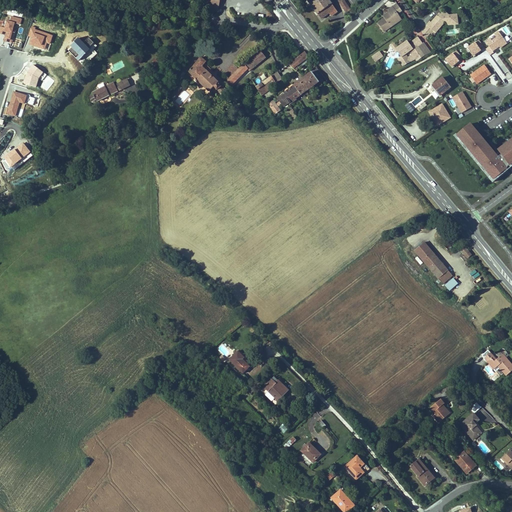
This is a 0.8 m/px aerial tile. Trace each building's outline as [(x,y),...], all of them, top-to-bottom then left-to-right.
[(218,4),(219,0),(211,0),(211,3),(207,3),(205,9),(218,11),(219,4),(218,4)] [(335,8),(332,4),(329,0),(306,0),(318,15),(318,14),(321,19),(335,8)] [(350,10),(343,0),(340,0),(339,1),(346,12),(350,10)] [(396,20),(400,17),(398,14),(402,11),(400,8),(396,11),(393,6),(389,9),(389,12),(386,14),(388,16),(385,18),(378,23),(384,32),(391,27),(390,26),(395,23),(396,20)] [(434,34),(445,22),(447,24),(450,20),(456,19),(455,15),(450,15),(445,11),(442,12),(440,15),(439,17),(437,16),(431,23),(430,21),(427,25),(428,26),(433,30),(431,33),(432,34),(433,33),(434,34)] [(458,24),(457,14),(455,15),(456,19),(450,20),(447,24),(448,25),(458,24)] [(13,23),(19,25),(21,20),(10,17),(9,22),(6,21),(2,33),(6,34),(4,41),(11,43),(15,30),(12,30),(13,23)] [(391,27),(402,20),(400,17),(396,20),(395,23),(390,26),(391,27)] [(431,33),(433,30),(428,26),(422,33),(426,38),(431,33)] [(49,51),(54,35),(31,28),(28,37),(31,38),(29,45),(49,51)] [(507,43),(498,31),(494,34),(497,38),(492,41),(490,39),(486,42),(493,51),(499,46),(500,48),(507,43)] [(424,55),(418,46),(422,43),(418,38),(409,44),(407,42),(403,45),(401,46),(398,48),(396,50),(397,50),(402,57),(412,49),(413,50),(414,52),(413,52),(418,60),(424,55)] [(465,64),(484,54),(479,43),(460,53),(465,64)] [(266,59),(272,54),(268,46),(254,56),(258,64),(265,58),(266,59)] [(376,62),(384,56),(379,51),(371,56),(376,62)] [(296,67),(309,57),(305,52),(289,65),(296,71),(299,69),(298,68),(297,69),(296,67)] [(232,85),(248,69),(249,71),(258,64),(254,56),(244,64),(238,70),(230,78),(226,82),(229,84),(230,83),(232,85)] [(218,82),(202,66),(206,61),(201,57),(189,72),(210,91),(212,89),(216,94),(217,93),(219,92),(221,96),(227,91),(223,85),(221,86),(218,82)] [(500,57),(495,60),(503,75),(508,72),(500,57)] [(230,78),(238,70),(233,65),(225,73),(230,78)] [(25,85),(36,88),(38,79),(44,80),(46,71),(29,67),(25,85)] [(464,90),(480,77),(473,69),(457,82),(464,90)] [(281,77),(277,72),(266,79),(268,82),(271,84),(273,86),(275,84),(274,82),(275,82),(276,83),(281,79),(280,78),(281,77)] [(296,98),(319,82),(312,72),(293,86),(291,88),(295,93),(293,94),(296,98)] [(262,82),(266,80),(261,73),(252,80),(256,87),(262,82)] [(440,96),(451,87),(443,77),(432,86),(440,96)] [(131,85),(128,79),(121,82),(124,89),(131,85)] [(97,102),(124,89),(121,82),(115,85),(114,82),(93,92),(94,95),(90,97),(92,102),(96,100),(97,102)] [(262,82),(256,87),(261,96),(269,90),(269,89),(267,87),(264,85),(262,82)] [(180,87),(182,84),(181,83),(170,96),(173,98),(181,88),(180,87)] [(280,110),(278,107),(282,103),(285,107),(288,104),(289,105),(297,99),(296,98),(293,94),(295,93),(291,88),(284,93),(278,98),(280,101),(276,105),(273,101),(269,104),(276,114),(280,110)] [(463,91),(452,98),(462,113),(472,107),(463,91)] [(18,106),(25,108),(27,95),(14,92),(10,112),(17,114),(18,106)] [(450,118),(442,104),(429,112),(438,125),(450,118)] [(292,109),(288,112),(295,119),(298,116),(292,109)] [(506,168),(511,163),(511,139),(510,141),(511,143),(506,147),(504,145),(498,150),(500,153),(498,155),(471,124),(455,137),(493,182),(508,169),(506,168)] [(4,157),(14,170),(33,155),(23,143),(4,157)] [(441,262),(424,242),(415,250),(432,271),(441,262)] [(471,255),(463,245),(460,248),(468,258),(471,255)] [(452,276),(441,262),(432,271),(443,284),(452,276)] [(238,351),(229,359),(243,373),(252,365),(238,351)] [(488,362),(494,356),(490,352),(484,358),(488,362)] [(511,370),(511,364),(503,354),(496,359),(494,356),(488,362),(494,369),(498,366),(506,376),(511,370)] [(274,376),(264,387),(278,401),(288,390),(274,376)] [(439,422),(450,413),(447,410),(446,411),(441,406),(444,403),(441,399),(431,407),(436,414),(437,415),(435,417),(439,422)] [(470,408),(474,413),(481,407),(478,403),(470,408)] [(475,426),(474,424),(475,423),(479,420),(473,413),(463,422),(470,430),(467,433),(473,440),(481,433),(475,426)] [(470,430),(463,422),(460,425),(467,433),(470,430)] [(278,429),(284,433),(288,428),(282,424),(278,429)] [(289,447),(297,440),(294,437),(286,444),(289,447)] [(321,454),(309,443),(301,451),(313,462),(321,454)] [(474,467),(467,458),(468,457),(462,449),(453,457),(467,473),(474,467)] [(511,451),(510,450),(501,458),(511,469),(511,451)] [(364,472),(360,468),(364,464),(357,456),(345,467),(356,479),(364,472)] [(476,465),(468,457),(467,458),(474,467),(476,465)] [(437,478),(428,468),(427,469),(419,459),(411,466),(419,476),(418,477),(425,485),(430,482),(431,483),(437,478)] [(368,469),(364,464),(360,468),(364,472),(368,469)] [(332,472),(325,478),(329,482),(335,476),(332,472)] [(347,511),(356,503),(342,488),(331,498),(344,511),(347,511)]
